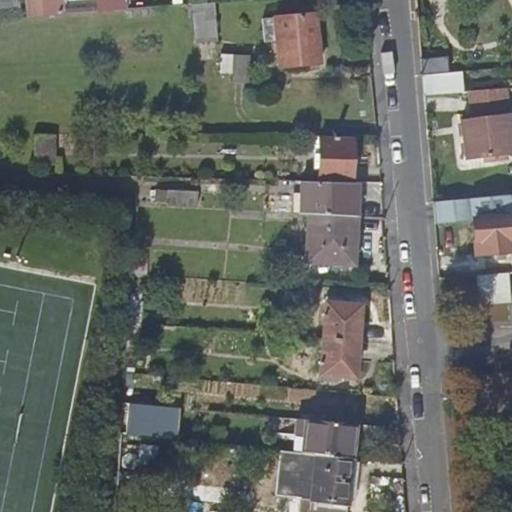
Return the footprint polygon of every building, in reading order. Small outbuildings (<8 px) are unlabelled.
[(57,0),(26,0),(28,16),(58,14),(57,0)] [(123,0),(100,0),(101,5),(103,5),(103,10),(125,8),(123,0)] [(195,37),(218,37),(217,2),(194,3),(195,37)] [(284,67),(323,62),(316,10),(276,17),(277,25),(270,26),(273,49),(281,48),(284,67)] [(421,59),(418,76),(445,73),(447,56),(421,59)] [(418,76),(419,96),(460,93),(458,72),(445,73),(418,76)] [(453,144),(456,167),(473,165),(487,163),(504,161),(497,96),(460,99),(464,126),(451,127),(453,144)] [(97,130),(86,130),(87,157),(109,157),(109,141),(97,140),(97,130)] [(311,179),(345,180),(347,134),(313,133),(311,179)] [(306,210),(355,212),(356,180),(345,180),(311,179),(300,178),(298,210),(306,210)] [(511,194),(430,202),(431,212),(432,224),(434,224),(434,223),(471,220),(473,220),(511,217),(511,216),(511,194)] [(355,212),(306,210),(304,259),(353,261),(355,212)] [(511,224),(511,217),(473,220),(475,237),(476,254),(511,251),(511,224)] [(477,275),(480,305),(511,301),(507,272),(477,275)] [(318,347),(359,349),(362,311),(320,307),(318,347)] [(359,349),(318,347),(316,384),(356,386),(359,349)] [(176,404),(126,399),(123,431),(173,436),(176,404)] [(355,430),(294,424),(291,458),(316,451),(352,454),(355,430)] [(346,511),(352,454),(316,451),(312,496),(301,495),(299,509),(321,511),(346,511)]
